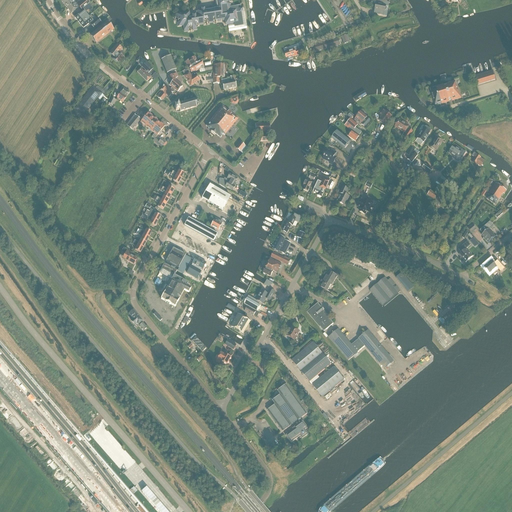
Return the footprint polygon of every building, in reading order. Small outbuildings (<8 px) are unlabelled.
[(61,0),(61,1),(67,9),(75,2),(74,1),(74,0),(61,0)] [(86,0),(80,0),(76,3),(75,2),(67,9),(71,13),(77,9),(79,7),(81,10),(90,3),(86,0)] [(243,12),(242,9),(241,9),(240,6),(230,7),(230,4),(229,4),(228,2),(230,2),(229,0),(215,0),(216,2),(217,8),(206,10),(204,10),(204,7),(201,8),(201,9),(198,10),(198,16),(195,16),(195,14),(192,14),(193,17),(191,17),(190,18),(189,13),(175,15),(176,18),(177,18),(178,23),(177,23),(177,26),(177,27),(183,26),(184,32),(188,31),(188,30),(192,29),(193,30),(196,30),(196,28),(195,24),(198,24),(198,25),(199,25),(204,24),(204,23),(208,22),(208,23),(213,22),(213,21),(218,20),(218,22),(220,21),(220,20),(222,20),(222,21),(225,20),(225,25),(234,24),(234,28),(239,27),(244,26),(241,13),(243,12)] [(384,12),(385,6),(378,5),(378,4),(376,4),(374,14),(386,17),(387,12),(384,12)] [(82,17),(85,21),(87,19),(88,17),(83,10),(74,17),(78,21),(82,17)] [(93,23),(96,27),(103,22),(98,16),(92,21),(93,23)] [(83,28),(90,23),(88,21),(90,19),(88,17),(87,19),(85,21),(82,17),(78,21),(83,28)] [(107,22),(90,35),(96,43),(113,30),(107,22)] [(343,44),(350,42),(348,35),(341,37),(343,44)] [(339,38),(338,38),(312,47),(313,53),(341,45),(339,38)] [(125,60),(123,58),(123,57),(118,53),(122,49),(117,44),(109,53),(114,58),(113,59),(118,63),(119,62),(121,64),(125,60)] [(167,74),(176,70),(170,56),(161,60),(167,74)] [(188,68),(198,63),(195,57),(185,62),(188,68)] [(203,67),(200,61),(198,63),(188,68),(190,72),(195,71),(203,67)] [(140,69),(137,72),(147,82),(150,78),(149,77),(150,76),(151,75),(150,73),(149,74),(148,74),(153,69),(146,63),(142,67),(145,71),(144,72),(140,69)] [(219,78),(223,78),(223,65),(213,65),(213,84),(219,83),(219,78)] [(491,81),(495,80),(492,71),(475,76),(476,79),(489,75),(491,81)] [(192,78),(192,77),(189,73),(183,76),(187,81),(192,78)] [(176,74),(168,77),(171,84),(168,86),(177,93),(182,87),(175,81),(175,80),(177,78),(176,74)] [(200,80),(196,74),(192,77),(192,78),(187,81),(191,86),(200,80)] [(221,81),(223,90),(236,87),(235,81),(233,81),(232,77),(228,78),(228,79),(221,81)] [(429,88),(433,106),(459,99),(456,87),(455,87),(454,82),(429,88)] [(169,98),(173,92),(165,85),(160,90),(169,98)] [(117,98),(123,102),(129,93),(123,88),(120,93),(117,98)] [(96,94),(90,90),(75,109),(83,115),(100,93),(98,91),(96,94)] [(160,93),(157,97),(162,101),(166,96),(161,93),(160,93)] [(238,96),(230,98),(232,104),(240,102),(238,96)] [(180,112),(196,107),(199,104),(198,100),(194,100),(177,104),(178,106),(174,107),(175,111),(176,111),(176,113),(180,112)] [(224,136),(238,119),(222,106),(212,119),(211,120),(211,119),(206,126),(211,131),(210,132),(214,135),(215,134),(220,138),(223,135),(224,136)] [(392,116),(386,111),(379,120),(385,124),(392,116)] [(367,118),(360,112),(357,117),(354,120),(361,126),(361,125),(365,128),(371,121),(367,118)] [(151,132),(155,127),(159,122),(148,113),(140,123),(151,132)] [(132,130),(140,120),(134,115),(126,125),(132,130)] [(315,128),(321,133),(330,122),(325,117),(315,128)] [(349,137),(355,142),(361,133),(355,128),(357,125),(351,120),(348,124),(348,123),(345,126),(352,132),(349,137)] [(408,140),(413,132),(407,128),(409,126),(400,120),(395,127),(404,133),(402,136),(408,140)] [(161,131),(164,126),(159,122),(155,127),(161,131)] [(256,133),(269,132),(269,124),(255,124),(256,133)] [(157,136),(161,131),(155,127),(151,132),(154,134),(152,137),(154,139),(157,136)] [(423,142),(429,133),(426,131),(428,129),(427,127),(426,127),(425,127),(417,138),(423,142)] [(349,141),(339,132),(333,139),(344,148),(349,141)] [(158,143),(162,146),(166,142),(161,138),(158,143)] [(430,147),(436,151),(442,141),(436,138),(430,147)] [(458,157),(462,159),(466,153),(462,150),(461,151),(453,146),(448,153),(450,154),(450,155),(452,156),(453,156),(456,158),(458,157)] [(325,156),(324,156),(323,159),(330,163),(329,164),(333,165),(335,160),(333,159),(336,152),(331,150),(330,152),(327,150),(325,156)] [(407,159),(412,163),(417,155),(413,152),(407,159)] [(472,156),(473,157),(474,157),(475,158),(472,162),(476,165),(481,167),(485,161),(480,158),(481,158),(476,154),(474,153),(472,156)] [(422,168),(430,173),(432,170),(425,164),(422,168)] [(175,173),(173,172),(171,174),(181,179),(184,174),(178,171),(177,175),(175,174),(175,173)] [(178,184),(181,179),(171,174),(170,176),(173,177),(175,178),(173,181),(178,184)] [(226,182),(223,180),(222,179),(219,179),(219,185),(221,186),(226,189),(227,188),(232,191),(234,187),(234,186),(235,183),(234,183),(237,179),(230,175),(227,179),(228,179),(226,182)] [(325,191),(330,180),(320,175),(315,186),(316,187),(313,192),(317,194),(317,196),(321,198),(324,191),(325,191)] [(303,190),(308,192),(312,183),(306,180),(303,186),(305,187),(303,190)] [(486,199),(495,205),(505,190),(495,183),(488,195),(489,195),(486,199)] [(201,199),(222,211),(230,197),(209,185),(201,199)] [(349,197),(346,195),(348,190),(343,187),(340,194),(342,195),(339,202),(345,205),(345,204),(346,204),(347,202),(347,201),(349,197)] [(168,200),(171,195),(161,190),(160,192),(163,193),(165,194),(163,197),(168,200)] [(427,195),(434,200),(437,195),(430,190),(427,195)] [(166,205),(168,200),(163,197),(161,200),(159,200),(160,199),(157,197),(156,200),(166,205)] [(163,210),(166,205),(156,200),(155,202),(157,203),(158,203),(159,204),(157,207),(163,210)] [(367,212),(370,213),(373,208),(370,206),(371,203),(365,200),(363,203),(360,201),(357,207),(361,209),(361,210),(360,212),(365,215),(367,212)] [(156,213),(150,210),(147,216),(157,222),(160,217),(155,214),(156,213)] [(293,218),(291,216),(289,220),(287,223),(283,231),(287,233),(291,225),(292,226),(294,223),(295,221),(298,222),(300,218),(295,215),(293,218)] [(155,227),(157,222),(147,216),(148,217),(146,219),(149,220),(150,220),(151,220),(149,224),(155,227)] [(217,234),(188,219),(185,226),(213,241),(217,234)] [(220,228),(222,222),(215,219),(214,221),(211,226),(218,230),(219,230),(220,228)] [(482,235),(488,243),(495,237),(489,230),(493,226),(490,222),(480,230),(483,234),(482,235)] [(468,229),(472,234),(477,229),(472,224),(468,229)] [(146,243),(148,238),(139,233),(137,235),(140,237),(141,236),(142,237),(140,240),(146,243)] [(279,238),(278,237),(275,243),(282,246),(285,241),(279,238)] [(279,252),(285,255),(291,244),(285,241),(282,246),(279,252)] [(140,253),(143,248),(133,243),(132,242),(130,244),(135,246),(137,247),(135,250),(140,253)] [(473,257),(466,249),(470,245),(467,242),(458,249),(461,253),(459,255),(466,263),(473,257)] [(282,246),(275,243),(272,249),(279,252),(282,246)] [(185,255),(173,248),(165,262),(178,269),(185,255)] [(134,265),(137,259),(130,256),(131,253),(127,251),(126,251),(122,259),(134,265)] [(290,260),(284,257),(284,258),(273,252),(271,257),(287,265),(290,260)] [(273,271),(276,273),(281,264),(270,259),(263,273),(270,277),(273,271)] [(499,270),(501,272),(504,269),(497,260),(493,263),(491,261),(483,267),(489,274),(495,269),(497,271),(499,270)] [(397,267),(391,272),(403,286),(409,281),(397,267)] [(181,285),(184,279),(163,268),(157,278),(169,284),(165,292),(164,292),(161,299),(165,302),(170,305),(170,304),(175,307),(179,300),(184,290),(188,293),(191,289),(181,285)] [(331,285),(332,286),(337,276),(331,272),(329,277),(326,275),(323,281),(324,281),(321,287),(327,291),(331,285)] [(394,283),(389,277),(386,279),(385,278),(370,290),(383,306),(400,291),(396,286),(394,288),(391,285),(394,283)] [(266,299),(270,301),(275,292),(270,289),(267,294),(261,291),(256,300),(263,304),(266,299)] [(417,297),(414,299),(419,305),(422,302),(417,297)] [(244,304),(257,312),(261,306),(247,298),(244,304)] [(321,307),(320,308),(317,305),(308,313),(324,332),(333,324),(323,311),(324,310),(321,307)] [(247,307),(245,311),(253,316),(256,312),(247,307)] [(137,323),(138,324),(142,321),(133,311),(129,314),(133,319),(131,321),(134,325),(137,323)] [(238,314),(230,326),(243,334),(251,321),(238,314)] [(287,336),(294,341),(300,332),(292,327),(287,336)] [(365,346),(384,370),(394,362),(368,331),(358,339),(359,339),(351,345),(338,329),(328,337),(348,361),(358,353),(357,352),(365,346)] [(195,336),(191,340),(203,352),(207,349),(195,336)] [(225,345),(233,350),(236,346),(228,340),(225,345)] [(331,364),(313,343),(292,361),(309,382),(331,364)] [(221,361),(227,365),(231,357),(225,354),(225,355),(221,352),(218,359),(222,361),(221,361)] [(312,385),(322,398),(344,380),(334,368),(312,385)] [(267,411),(282,431),(307,413),(286,385),(278,391),(281,395),(272,401),(275,405),(267,411)] [(308,428),(303,421),(293,428),(295,429),(285,436),(291,443),(300,436),(302,439),(308,434),(305,430),(308,428)]
